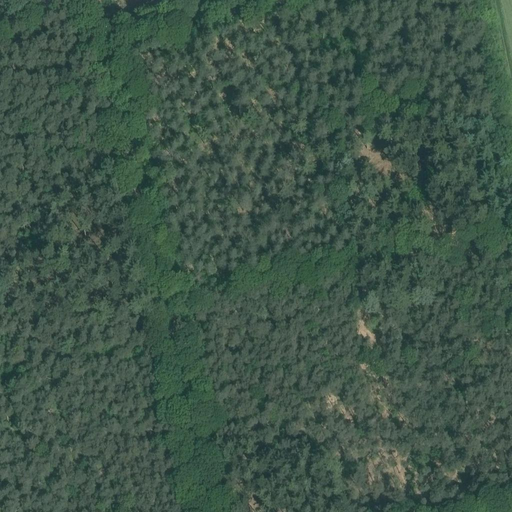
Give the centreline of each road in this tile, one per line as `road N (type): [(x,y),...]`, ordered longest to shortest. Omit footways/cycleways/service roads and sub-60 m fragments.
road 1 (unclassified): [(216,511),(103,0)]
road 2 (track): [(167,292),(511,227)]
road 3 (track): [(303,0),(113,43)]
